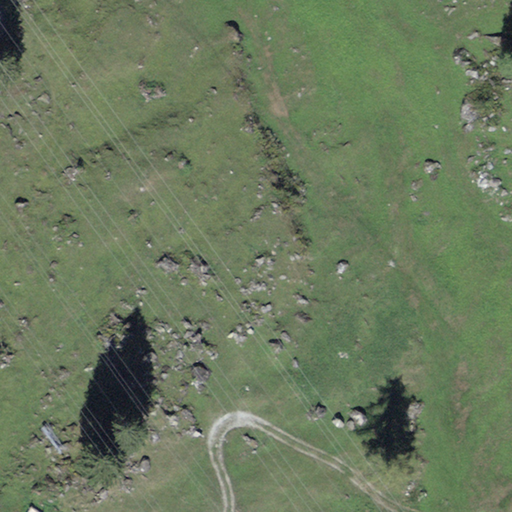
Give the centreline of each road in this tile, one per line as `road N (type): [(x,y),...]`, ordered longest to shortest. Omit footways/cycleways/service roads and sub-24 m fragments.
road 1 (track): [(246,0),(338,65),(383,120),(414,277),(431,324),(461,367),(469,439),(506,511)]
road 2 (track): [(229,511),(215,449),(221,430),(241,421),(321,456),(400,511)]
